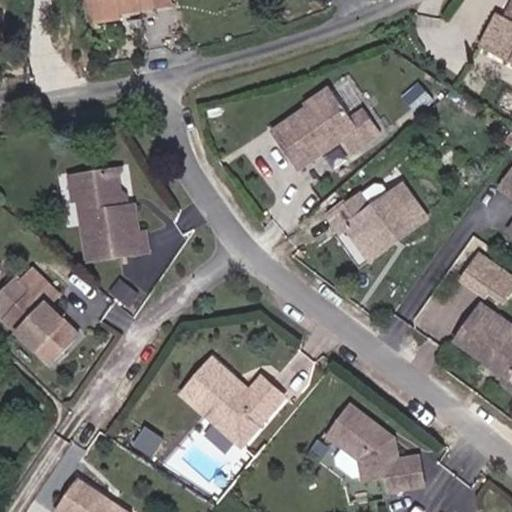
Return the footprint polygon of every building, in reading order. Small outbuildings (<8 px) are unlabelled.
[(86,0),(89,25),(119,21),(118,8),(171,3),(170,0),(86,0)] [(511,57),(511,13),(505,10),(484,43),(511,57)] [(350,40),(325,48),(329,60),(354,51),(350,40)] [(325,48),(293,58),(296,68),(329,60),(325,48)] [(306,167),(346,138),(352,146),(384,123),(373,106),(359,116),(340,88),(280,130),(306,167)] [(428,144),(416,129),(405,139),(418,153),(428,144)] [(511,158),(500,177),(511,185),(511,158)] [(64,172),(71,194),(66,195),(83,258),(143,248),(140,229),(131,230),(126,204),(120,204),(108,207),(106,187),(103,161),(64,172)] [(66,195),(71,194),(64,172),(56,174),(62,196),(66,195)] [(511,185),(500,177),(496,182),(511,193),(511,185)] [(352,187),(323,212),(335,225),(341,221),(360,247),(390,225),(395,232),(422,213),(396,182),(362,200),(352,187)] [(120,204),(112,186),(106,187),(108,207),(120,204)] [(395,232),(390,225),(360,247),(365,253),(395,232)] [(511,287),(511,280),(473,254),(461,272),(503,301),(511,287)] [(55,290),(28,265),(17,276),(28,287),(2,314),(48,357),(74,329),(45,301),(55,290)] [(502,375),(511,360),(511,324),(478,301),(452,340),(502,375)] [(248,386),(212,354),(180,389),(242,442),(284,395),(260,372),(248,386)] [(389,445),(349,409),(326,438),(355,464),(355,480),(355,484),(378,483),(379,497),(414,494),(412,466),(390,466),(389,445)] [(149,450),(160,434),(143,423),(132,440),(149,450)] [(355,480),(355,464),(339,450),(330,466),(345,479),(355,480)] [(64,511),(130,511),(132,509),(78,472),(54,505),(64,511)]
